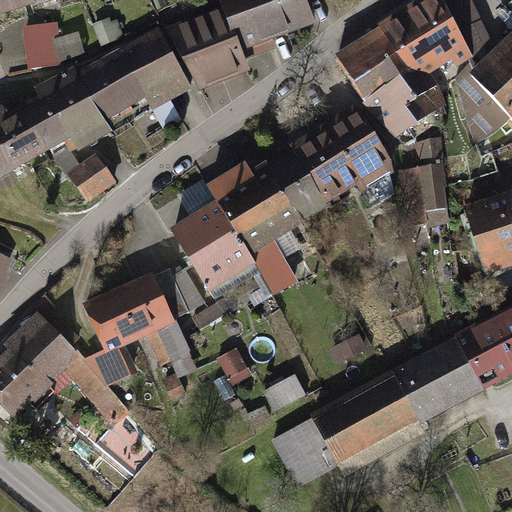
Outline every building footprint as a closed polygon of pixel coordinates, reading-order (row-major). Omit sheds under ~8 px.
[(46,0),(0,0),(0,8),(24,0),(35,0),(37,3),(46,0)] [(306,0),(221,0),(225,12),(239,49),(314,22),(306,0)] [(453,0),(431,0),(396,21),(430,79),(482,47),(453,0)] [(239,49),(225,12),(171,31),(196,83),(245,65),(239,49)] [(59,22),(28,28),(35,65),(87,56),(83,31),(62,34),(59,22)] [(384,27),(343,55),(401,141),(429,122),(417,105),(430,95),(384,27)] [(123,52),(147,96),(164,127),(177,119),(166,98),(188,86),(159,33),(123,52)] [(511,37),(477,71),(511,106),(511,37)] [(147,96),(123,52),(81,75),(105,119),(147,96)] [(105,119),(81,75),(75,65),(33,88),(39,98),(20,108),(45,153),(74,137),(78,145),(110,128),(105,119)] [(511,114),(467,68),(459,74),(475,137),(488,146),(511,121),(511,114)] [(45,153),(20,108),(11,113),(6,105),(0,108),(0,148),(12,170),(45,153)] [(330,126),(364,187),(373,203),(396,189),(391,161),(363,107),(330,126)] [(364,187),(330,126),(295,146),(330,206),(364,187)] [(419,166),(401,168),(408,229),(451,224),(442,138),(416,141),(419,166)] [(330,206),(295,146),(266,162),(301,223),(330,206)] [(0,176),(12,170),(0,148),(0,176)] [(69,176),(89,206),(120,185),(99,155),(69,176)] [(301,223),(266,162),(217,190),(224,201),(262,268),(274,289),(314,266),(292,228),(301,223)] [(511,257),(511,195),(473,209),(492,264),(511,257)] [(262,268),(224,201),(180,226),(218,293),(262,268)] [(0,293),(17,255),(0,247),(0,293)] [(171,267),(144,278),(164,325),(177,356),(191,350),(177,317),(191,312),(171,267)] [(144,278),(88,302),(108,349),(164,325),(144,278)] [(511,308),(496,317),(511,349),(511,308)] [(20,346),(58,384),(71,371),(103,402),(116,389),(42,315),(15,341),(20,346)] [(511,375),(511,349),(496,317),(459,336),(487,388),(511,375)] [(415,360),(444,412),(487,388),(459,336),(415,360)] [(342,364),(370,349),(364,337),(335,352),(342,364)] [(58,384),(20,346),(0,366),(0,386),(27,414),(58,384)] [(241,352),(223,359),(236,391),(255,384),(241,352)] [(389,375),(418,427),(444,412),(415,360),(389,375)] [(323,412),(352,464),(418,427),(389,375),(358,392),(323,412)] [(278,412),(310,395),(299,376),(268,393),(278,412)] [(352,464),(323,412),(278,437),(307,489),(352,464)]
